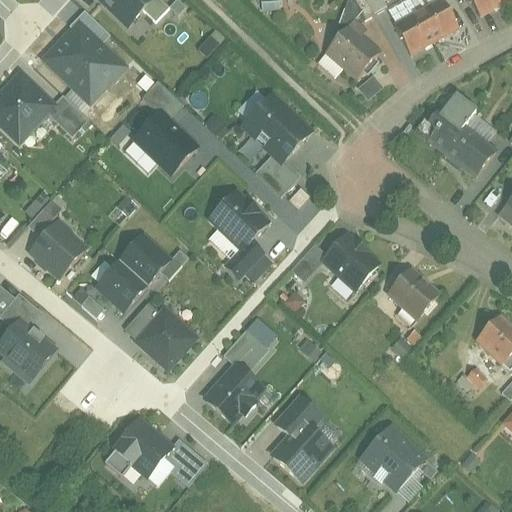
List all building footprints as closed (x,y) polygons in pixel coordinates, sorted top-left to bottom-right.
[(151,0),(92,0),(125,29),(151,0)] [(511,0),(468,0),(481,22),(511,3),(511,0)] [(393,28),(411,60),(457,33),(439,2),(393,28)] [(67,30),(69,32),(77,24),(101,47),(109,39),(82,14),(67,30)] [(69,32),(39,64),(88,110),(125,70),(101,47),(77,24),(69,32)] [(342,73),(356,86),(379,59),(346,31),(315,67),(333,83),(342,73)] [(204,61),(219,40),(209,32),(194,53),(204,61)] [(54,106),(19,73),(0,92),(0,132),(17,149),(47,118),(56,108),(54,106)] [(362,104),(378,91),(368,79),(352,92),(362,104)] [(159,113),(169,122),(181,109),(156,85),(141,101),(156,116),(159,113)] [(313,134),(275,95),(240,129),(271,160),(279,168),(283,164),(313,134)] [(415,136),(475,182),(494,157),(461,132),(475,114),(453,97),(438,117),(433,113),(415,136)] [(61,98),(54,106),(56,108),(47,118),(70,142),(88,124),(61,98)] [(169,122),(159,113),(156,116),(129,145),(168,181),(198,149),(169,122)] [(279,168),(271,160),(254,177),(279,201),(300,180),(283,164),(279,168)] [(270,227),(234,194),(206,224),(242,257),(251,247),(270,227)] [(511,200),(497,219),(511,231),(511,200)] [(90,247),(60,219),(30,252),(60,280),(90,247)] [(145,234),(120,261),(150,288),(175,261),(145,234)] [(322,265),(356,295),(381,268),(346,238),(327,260),(322,265)] [(272,266),(251,247),(242,257),(225,276),(240,289),(245,283),(252,289),(272,266)] [(313,248),(290,275),(304,287),(322,265),(327,260),(313,248)] [(120,261),(96,287),(126,314),(150,288),(120,261)] [(387,299),(416,325),(439,301),(409,275),(387,299)] [(201,339),(165,308),(134,343),(171,375),(201,339)] [(474,345),(509,375),(511,370),(511,358),(511,356),(511,333),(496,320),(474,345)] [(59,351),(23,321),(0,348),(0,354),(33,382),(59,351)] [(413,332),(404,343),(416,353),(425,343),(413,332)] [(269,389),(238,364),(206,402),(236,428),(269,389)] [(471,368),(460,379),(474,394),(485,383),(471,368)] [(511,384),(502,396),(511,404),(511,402),(511,384)] [(511,415),(502,427),(511,434),(511,415)] [(137,419),(109,453),(145,482),(157,467),(173,448),(137,419)] [(313,432),(302,422),(270,456),(300,485),(333,450),(313,432)] [(430,456),(394,424),(359,464),(395,496),(430,456)] [(177,443),(173,448),(157,467),(187,492),(207,467),(177,443)]
